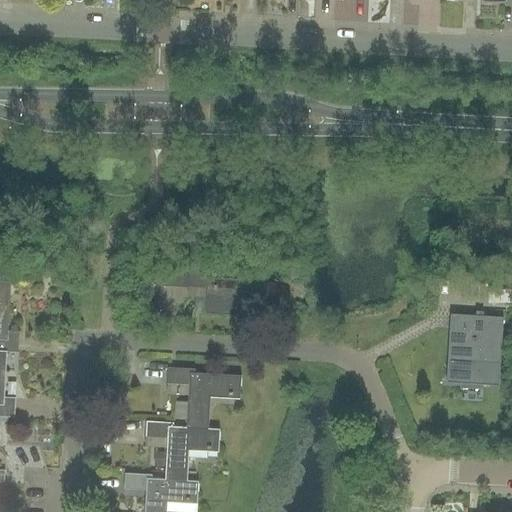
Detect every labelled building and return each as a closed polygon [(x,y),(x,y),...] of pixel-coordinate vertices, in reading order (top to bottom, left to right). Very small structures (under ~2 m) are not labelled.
[(101,258),(87,257),(85,282),(99,283),(101,258)] [(167,287),(210,290),(209,296),(207,296),(206,315),(255,317),(255,303),(268,303),(269,282),(256,281),(210,278),(211,266),(168,264),(167,287)] [(0,352),(8,352),(19,353),(19,341),(9,340),(12,284),(0,283),(0,352)] [(477,316),(452,315),(452,317),(454,317),(453,329),(455,329),(454,347),(452,347),(451,364),(459,365),(458,382),(448,382),(447,384),(500,387),(500,385),(504,320),(505,318),(484,317),(477,317),(477,316)] [(0,417),(15,418),(16,400),(5,400),(8,352),(0,352),(0,417)] [(191,385),(188,428),(209,429),(211,393),(230,394),(230,395),(234,395),(234,394),(242,395),(243,376),(196,373),(196,370),(169,368),(168,384),(191,385)] [(221,430),(209,429),(188,428),(175,427),(175,424),(148,423),(147,437),(169,438),(167,480),(189,480),(191,447),(208,448),(208,449),(212,449),(212,448),(220,448),(221,430)] [(148,490),(146,511),(168,511),(169,498),(186,499),(186,500),(190,500),(190,499),(199,500),(200,481),(189,480),(167,480),(153,480),(153,476),(127,475),(126,489),(148,490)]
